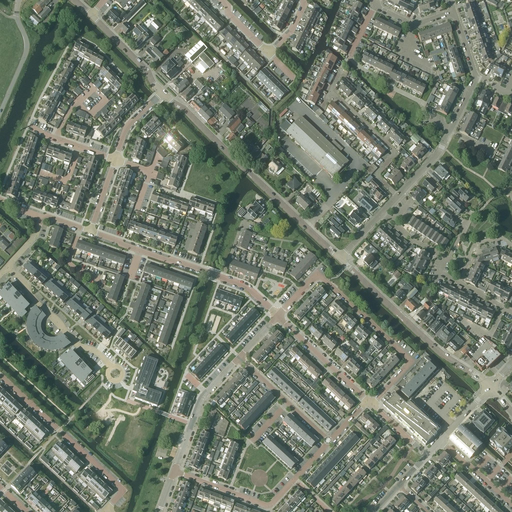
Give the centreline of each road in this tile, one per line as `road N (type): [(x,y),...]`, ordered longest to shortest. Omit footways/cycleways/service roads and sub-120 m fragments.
road 1 (tertiary): [(339,257),(163,92)]
road 2 (tertiary): [(491,384),(438,350),(339,257)]
road 3 (residential): [(0,376),(120,486),(106,509)]
road 4 (residential): [(174,471),(269,505),(329,442)]
road 5 (residential): [(371,404),(410,360),(317,275)]
road 6 (residential): [(397,196),(376,175),(395,152),(330,91)]
road 7 (residential): [(109,366),(78,345),(6,267)]
road 8 (residential): [(174,471),(198,405),(239,357)]
road 9 (residential): [(451,128),(349,56)]
road 10 (residential): [(367,401),(277,315)]
